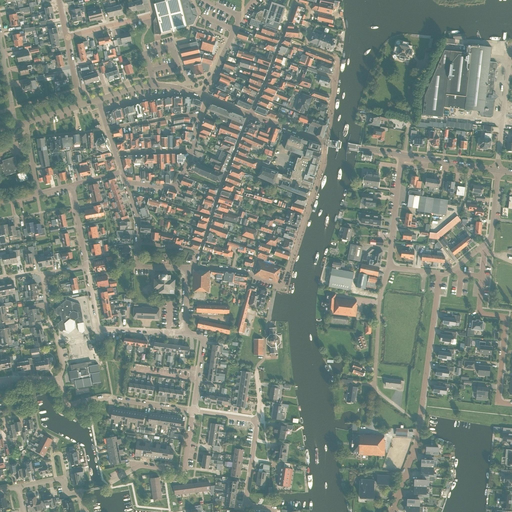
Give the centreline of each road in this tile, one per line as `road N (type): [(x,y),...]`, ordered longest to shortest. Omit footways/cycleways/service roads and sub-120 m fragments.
road 1 (residential): [(419,427),(374,389),(389,266)]
road 2 (residential): [(485,254),(478,311),(504,320),(497,402),(511,404)]
road 3 (residential): [(193,411),(112,400),(69,408),(60,379)]
road 4 (residential): [(419,427),(439,273)]
road 5 (residential): [(185,332),(99,330),(87,267)]
road 6 (residential): [(199,252),(249,115)]
road 7 (residential): [(111,482),(131,464),(185,468),(193,411)]
road 8 (residential): [(249,115),(294,0)]
road 9 (unclassified): [(498,171),(510,49)]
